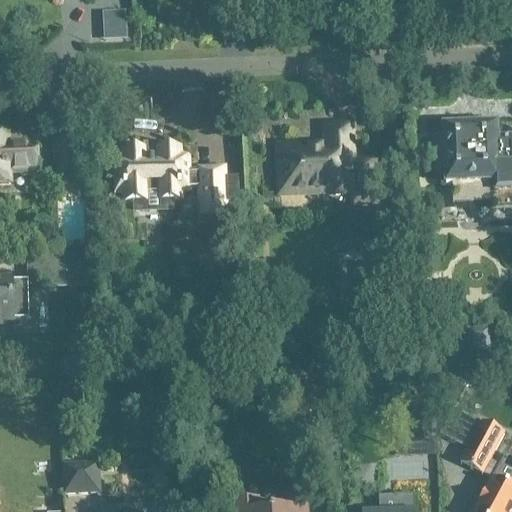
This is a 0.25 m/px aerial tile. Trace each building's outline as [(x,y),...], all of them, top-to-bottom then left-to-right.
[(282,167),(278,167),(279,197),(281,197),(281,194),(335,191),(335,195),(353,195),(354,205),(377,204),(375,161),(353,162),(351,126),(325,127),(325,145),(304,146),(304,145),(281,146),(282,167)] [(511,136),(499,137),(498,126),(441,128),(441,137),(436,137),(437,179),(443,178),(443,188),(452,188),(452,210),(511,208),(511,136)] [(80,132),(54,133),(56,177),(90,175),(89,158),(82,157),(80,132)] [(0,185),(10,185),(9,173),(20,173),(21,175),(38,174),(37,147),(8,148),(7,138),(0,137),(0,185)] [(226,218),(225,205),(244,204),(243,178),(224,179),(224,172),(223,171),(198,172),(198,175),(188,175),(187,159),(179,159),(179,151),(158,152),(157,152),(157,154),(145,155),(145,153),(122,154),(123,168),(115,168),(116,192),(124,192),(125,206),(132,205),(145,205),(145,199),(161,199),(161,204),(173,203),(181,203),(181,195),(189,195),(189,191),(199,191),(200,220),(226,218)] [(26,257),(27,284),(53,283),(53,290),(87,289),(86,256),(26,257)] [(372,274),(371,260),(347,261),(348,286),(361,286),(361,274),(372,274)] [(29,321),(27,284),(11,284),(11,282),(0,281),(0,324),(13,324),(13,321),(29,321)] [(497,348),(491,348),(490,331),(464,332),(464,349),(459,349),(459,370),(498,368),(497,348)] [(453,378),(454,396),(487,396),(487,378),(453,378)] [(211,388),(199,388),(199,404),(212,403),(211,388)] [(303,419),(330,419),(330,393),(290,393),(290,425),(303,425),(303,419)] [(436,413),(408,413),(409,446),(436,444),(436,413)] [(511,511),(511,490),(501,485),(507,472),(490,463),(497,451),(474,439),(460,465),(491,482),(475,511),(511,511)] [(98,466),(64,467),(65,495),(100,494),(98,466)] [(383,511),(413,511),(412,497),(394,498),(394,504),(384,505),(383,511)] [(234,511),(306,511),(306,498),(283,499),(283,511),(269,511),(258,511),(258,501),(234,502),(234,511)]
